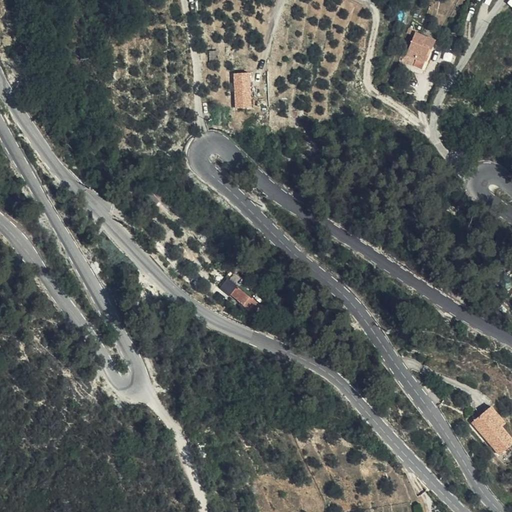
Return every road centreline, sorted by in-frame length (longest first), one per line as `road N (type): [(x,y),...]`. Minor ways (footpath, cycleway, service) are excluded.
road 1 (tertiary): [(504,511),(352,303),(199,161),(208,146),(225,149),(295,206),(511,338)]
road 2 (tertiary): [(0,78),(83,195),(160,280),(193,309),(329,371),(462,511)]
road 3 (tertiary): [(137,386),(140,369),(0,123)]
road 4 (tertiary): [(0,222),(118,382),(137,386)]
road 5 (unclassified): [(137,386),(194,462),(206,511)]
